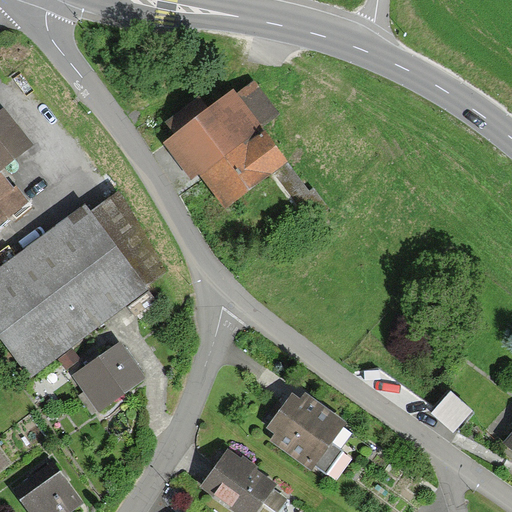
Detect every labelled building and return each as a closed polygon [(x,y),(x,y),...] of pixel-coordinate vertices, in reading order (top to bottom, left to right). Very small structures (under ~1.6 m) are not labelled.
[(256,83),(237,97),(234,93),(163,146),(191,183),(199,177),(225,213),(287,167),(258,129),(279,113),(256,83)] [(34,146),(5,110),(0,114),(0,172),(1,174),(34,146)] [(0,228),(30,205),(17,188),(14,191),(1,174),(0,172),(0,228)] [(93,214),(88,208),(0,272),(0,342),(29,381),(58,360),(67,372),(83,359),(75,349),(152,292),(149,288),(176,268),(121,193),(93,214)] [(148,380),(123,344),(95,364),(74,378),(86,394),(80,398),(92,415),(98,411),(100,414),(148,380)] [(451,393),(431,414),(454,435),(473,413),(451,393)] [(331,445),(346,424),(304,395),(300,400),(292,395),(281,412),(266,432),(274,438),(270,443),(311,471),(315,466),(329,476),(344,454),(331,445)] [(0,452),(0,471),(9,465),(0,452)] [(249,468),(228,452),(201,489),(233,511),(258,511),(265,503),(276,511),(277,511),(287,500),(274,491),(276,487),(249,468)] [(63,473),(54,461),(13,491),(28,511),(73,511),(85,504),(63,473)]
